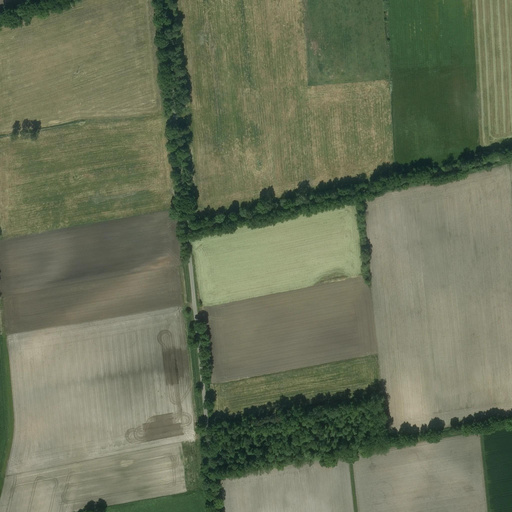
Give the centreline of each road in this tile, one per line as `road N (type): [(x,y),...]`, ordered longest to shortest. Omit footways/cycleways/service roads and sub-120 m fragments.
road 1 (unclassified): [(215,511),(163,0)]
road 2 (track): [(186,230),(511,156)]
